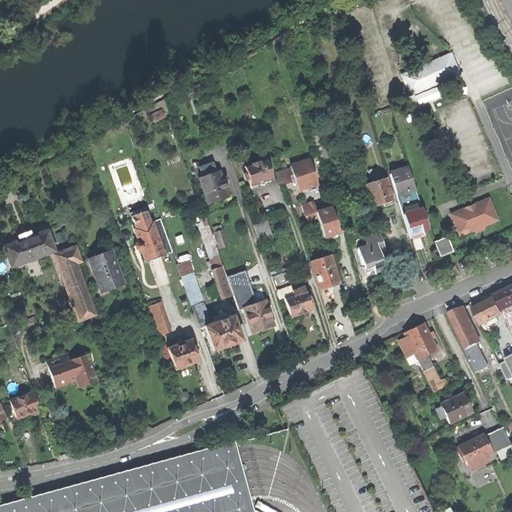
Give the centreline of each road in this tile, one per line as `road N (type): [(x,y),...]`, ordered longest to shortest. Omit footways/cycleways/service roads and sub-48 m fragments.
road 1 (residential): [(243,402),(366,341),(399,315),(511,267)]
road 2 (unknown): [(297,375),(221,149)]
road 3 (residential): [(0,482),(127,453)]
road 4 (residential): [(127,453),(182,439),(243,402)]
road 5 (residential): [(243,402),(127,453)]
